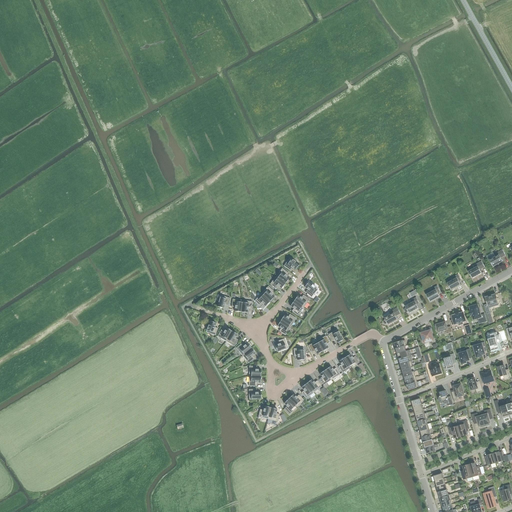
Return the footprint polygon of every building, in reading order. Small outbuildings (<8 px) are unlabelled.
[(495,257),(489,260),(493,267),(502,262),(501,258),(506,256),(502,250),(494,255),(495,257)] [(299,265),(289,258),(283,266),(290,271),(291,268),(295,270),(299,265)] [(468,272),(472,279),(482,273),(480,270),(485,267),(481,261),(473,266),(474,268),(468,272)] [(282,268),(276,276),(285,283),(289,278),(286,276),(288,273),(282,268)] [(458,274),(455,276),(456,278),(447,283),(451,290),(460,285),(459,282),(461,280),(458,274)] [(270,284),(276,289),(278,286),(281,289),(285,283),(276,276),(270,284)] [(318,289),(309,282),(304,287),(307,290),(305,292),(311,297),(318,289)] [(268,286),(261,294),(269,302),(274,297),(271,294),(273,292),(268,286)] [(437,286),(434,287),(435,290),(426,295),(430,302),(439,297),(438,293),(440,292),(437,286)] [(261,294),(254,301),(260,306),(262,304),(265,307),(269,302),(261,294)] [(487,305),(484,306),(486,314),(490,313),(488,308),(494,306),(498,305),(497,303),(498,303),(496,294),(491,296),(489,296),(485,298),(487,305)] [(228,306),(230,298),(220,295),(217,307),(223,309),(225,305),(228,306)] [(294,301),(303,308),(309,299),(303,295),(301,298),(298,295),(294,301)] [(405,309),(404,310),(404,311),(405,312),(406,313),(407,313),(408,312),(409,314),(419,308),(417,305),(419,303),(416,297),(410,301),(411,303),(405,306),(406,308),(405,309)] [(234,311),(241,312),(242,301),(232,299),(231,307),(235,307),(234,311)] [(248,309),(251,309),(252,302),(242,301),(241,312),(247,313),(248,309)] [(298,316),(303,308),(294,301),(290,306),(293,309),(291,311),(298,316)] [(470,312),(469,312),(470,316),(472,316),(473,320),(479,319),(480,324),(487,322),(484,314),(481,315),(478,305),(473,306),(473,305),(470,306),(470,307),(469,307),(470,312)] [(397,308),(383,316),(384,318),(385,320),(384,320),(383,321),(383,322),(384,324),(385,324),(386,324),(387,324),(388,325),(397,320),(396,316),(401,314),(397,308)] [(463,312),(459,314),(459,313),(455,314),(456,315),(451,316),(452,319),(453,320),(451,321),(452,325),(454,325),(458,324),(458,325),(462,324),(462,322),(466,321),(463,312)] [(284,315),(281,321),(290,327),(296,318),(289,314),(288,317),(284,315)] [(215,327),(216,323),(209,321),(205,332),(215,336),(218,329),(215,327)] [(279,331),(285,335),(290,327),(281,321),(277,326),(280,328),(279,331)] [(445,330),(446,334),(452,332),(450,327),(447,328),(445,322),(435,325),(436,326),(435,326),(436,330),(437,330),(437,332),(445,330)] [(217,336),(226,342),(232,331),(226,328),(224,332),(221,330),(217,336)] [(337,329),(328,334),(332,341),(335,339),(337,343),(343,340),(337,329)] [(424,343),(434,340),(431,330),(421,333),(424,343)] [(234,347),(238,340),(235,338),(237,335),(232,331),(226,342),(234,347)] [(496,333),(486,336),(491,351),(498,349),(497,343),(501,342),(499,335),(496,336),(496,333)] [(325,336),(317,341),(323,351),(328,348),(326,344),(329,343),(325,336)] [(278,344),(274,346),(277,352),(288,348),(284,339),(277,341),(278,344)] [(394,343),(395,349),(404,346),(406,346),(405,340),(403,341),(394,343)] [(317,354),(323,351),(317,341),(308,346),(312,352),(315,351),(317,354)] [(473,348),(472,348),(473,352),(474,351),(476,358),(482,356),(481,355),(485,354),(484,352),(487,351),(484,342),(481,343),(481,344),(473,346),(473,348)] [(247,343),(244,346),(242,343),(236,348),(242,356),(251,348),(247,343)] [(450,343),(442,346),(444,351),(452,349),(450,343)] [(242,356),(248,364),(254,359),(252,356),(255,354),(251,348),(242,356)] [(303,348),(293,349),(294,356),(297,356),(297,360),(304,360),(303,348)] [(469,361),(469,359),(472,358),(469,349),(466,350),(466,351),(458,354),(462,364),(466,363),(466,362),(469,361)] [(350,354),(344,358),(349,366),(355,363),(356,365),(359,363),(355,356),(352,358),(350,354)] [(449,358),(444,359),(445,363),(446,367),(447,370),(451,369),(451,368),(454,367),(453,364),(456,363),(454,354),(448,355),(449,358)] [(350,368),(349,366),(344,358),(338,361),(341,365),(338,367),(342,373),(350,368)] [(402,369),(410,367),(412,366),(411,361),(409,361),(409,362),(400,364),(402,369)] [(362,373),(366,371),(361,363),(357,365),(362,373)] [(441,374),(439,364),(429,367),(432,376),(441,374)] [(509,371),(506,372),(504,365),(497,367),(498,371),(497,371),(498,375),(499,374),(500,377),(503,376),(504,380),(511,378),(509,371)] [(261,370),(256,370),(256,366),(249,366),(249,376),(260,376),(261,370)] [(330,366),(325,370),(331,380),(340,374),(335,368),(333,370),(330,366)] [(323,385),(331,380),(325,370),(319,374),(322,377),(319,379),(323,385)] [(414,371),(412,372),(403,375),(405,380),(415,377),(414,371)] [(481,374),(484,383),(490,381),(490,382),(490,381),(490,382),(492,381),(493,380),(493,378),(492,377),(490,372),(481,374)] [(249,376),(248,386),(256,386),(256,383),(260,383),(260,376),(249,376)] [(417,382),(415,377),(405,380),(406,385),(417,382)] [(475,389),(476,392),(482,391),(480,384),(477,385),(475,378),(472,379),(471,378),(468,379),(468,380),(471,391),(475,389)] [(312,379),(306,383),(313,393),(321,387),(317,381),(314,383),(312,379)] [(417,382),(406,385),(408,390),(417,388),(418,387),(417,382)] [(306,399),(313,393),(306,383),(301,387),(303,391),(301,393),(306,399)] [(453,387),(455,392),(451,393),(454,401),(457,400),(457,397),(464,395),(461,384),(460,384),(456,385),(456,386),(453,387)] [(256,389),(248,390),(249,400),(261,399),(260,392),(256,393),(256,389)] [(439,398),(438,398),(440,404),(441,404),(444,403),(444,404),(447,404),(448,406),(453,404),(450,396),(447,397),(445,391),(439,393),(440,396),(439,397),(440,397),(439,398)] [(293,394),(288,399),(295,406),(296,407),(304,400),(299,395),(296,397),(293,394)] [(295,406),(288,399),(284,404),(286,407),(284,409),(289,414),(292,412),(291,410),(295,406)] [(413,407),(421,404),(420,399),(411,401),(413,407)] [(498,400),(494,402),(496,409),(500,408),(503,417),(509,415),(506,404),(502,405),(501,403),(499,403),(498,400)] [(263,410),(260,409),(258,417),(268,419),(271,408),(264,406),(263,410)] [(268,419),(277,422),(279,414),(276,414),(277,410),(271,408),(268,419)] [(489,424),(490,423),(488,416),(492,415),(490,409),(484,411),(485,413),(481,414),(485,426),(489,425),(489,424)] [(424,414),(416,417),(417,422),(426,419),(428,419),(426,413),(424,414)] [(477,413),(471,415),(473,421),(476,420),(478,427),(480,426),(480,427),(485,426),(481,414),(478,415),(477,413)] [(461,425),(457,427),(460,437),(467,435),(465,429),(469,428),(467,422),(467,421),(460,422),(461,425)] [(454,438),(460,437),(457,427),(451,428),(450,427),(447,428),(449,434),(452,433),(454,438)] [(437,444),(434,445),(425,448),(427,454),(435,451),(434,447),(437,447),(437,444)] [(499,452),(493,454),(496,463),(504,461),(503,456),(502,452),(499,453),(499,452)] [(487,466),(496,463),(493,454),(487,455),(487,456),(484,457),(487,466)] [(472,477),(481,475),(480,469),(477,470),(475,463),(469,465),(472,477)] [(463,480),(472,477),(469,465),(463,466),(465,473),(462,474),(463,480)] [(433,476),(435,482),(444,479),(442,473),(433,476)] [(436,487),(438,492),(447,490),(445,484),(436,487)] [(505,490),(500,492),(501,495),(502,495),(504,502),(511,499),(509,492),(511,491),(510,485),(503,486),(505,490)] [(484,494),(488,508),(495,506),(493,498),(497,496),(494,487),(488,489),(489,492),(484,494)] [(440,498),(441,503),(450,500),(452,500),(450,494),(448,495),(440,498)] [(471,505),(470,505),(471,511),(481,511),(479,505),(482,505),(481,499),(478,500),(479,503),(475,504),(475,501),(470,503),(471,505)]
